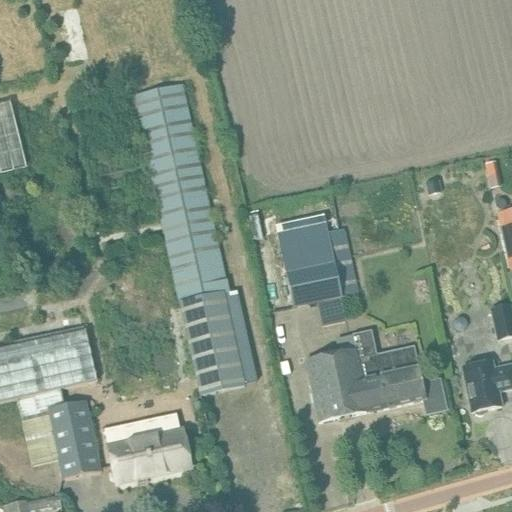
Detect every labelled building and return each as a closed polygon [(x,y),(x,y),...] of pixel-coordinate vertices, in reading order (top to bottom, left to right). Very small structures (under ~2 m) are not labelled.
[(136,97),(179,294),(224,285),(181,87),(136,97)] [(425,184),(427,196),(441,194),(439,182),(425,184)] [(511,208),(498,212),(510,269),(511,271),(511,270),(511,208)] [(278,234),(292,305),(293,310),(359,297),(346,236),(328,240),(325,223),(278,234)] [(180,309),(197,378),(201,397),(244,388),(240,368),(224,298),(180,309)] [(490,311),(497,343),(511,339),(511,308),(511,306),(490,311)] [(0,351),(0,404),(97,383),(85,332),(0,351)] [(354,352),(325,358),(305,363),(319,425),(424,403),(427,416),(446,412),(439,382),(423,386),(419,368),(414,349),(356,362),(354,352)] [(462,369),(472,415),(475,414),(475,416),(478,418),(481,417),(484,416),(486,414),(485,412),(502,409),(499,394),(511,391),(511,366),(494,370),(493,363),(462,369)] [(86,403),(49,411),(64,481),(102,474),(101,471),(100,472),(86,403)] [(105,431),(108,449),(117,486),(171,474),(171,473),(182,471),(183,472),(191,470),(183,433),(181,433),(177,416),(105,431)] [(36,511),(61,508),(60,498),(27,504),(27,503),(3,507),(3,511),(36,511)]
